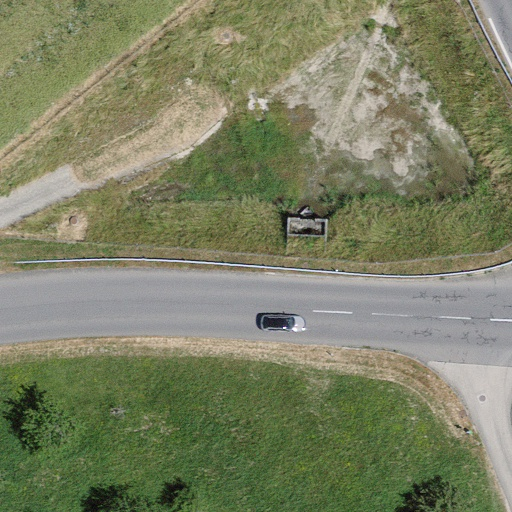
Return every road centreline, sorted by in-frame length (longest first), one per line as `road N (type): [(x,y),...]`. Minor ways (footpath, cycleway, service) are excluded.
road 1 (tertiary): [(0,308),(93,299),(511,317)]
road 2 (track): [(464,316),(511,452)]
